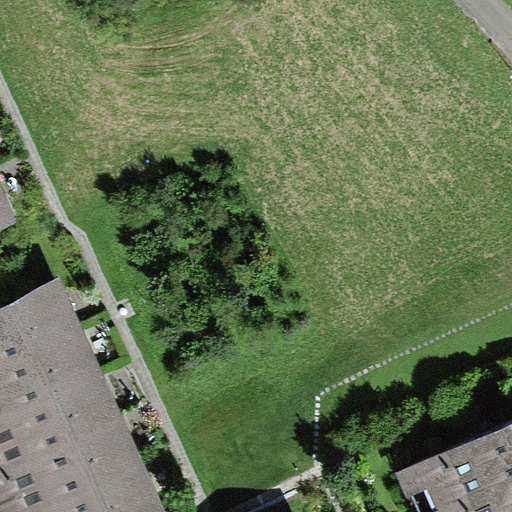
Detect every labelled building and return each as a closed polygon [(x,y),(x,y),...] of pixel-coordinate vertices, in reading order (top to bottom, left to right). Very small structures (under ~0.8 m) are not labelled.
[(0,167),(0,212),(17,205),(0,167)] [(0,359),(84,320),(62,274),(0,302),(0,359)] [(84,320),(0,359),(0,412),(104,364),(84,320)] [(104,364),(0,412),(0,468),(126,410),(104,364)] [(126,410),(0,468),(0,511),(17,511),(146,453),(126,410)] [(417,511),(435,511),(511,476),(511,419),(399,472),(417,511)] [(146,453),(17,511),(134,511),(166,497),(146,453)] [(511,511),(511,476),(435,511),(511,511)]
